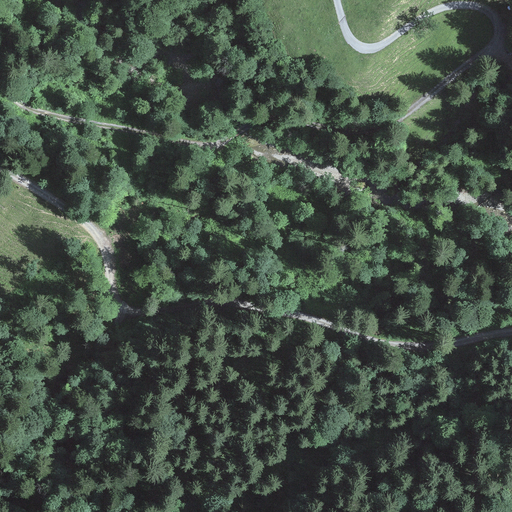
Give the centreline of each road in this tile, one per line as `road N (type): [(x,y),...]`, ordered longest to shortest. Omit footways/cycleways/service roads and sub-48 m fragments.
road 1 (track): [(336,0),(353,43),(366,48),(443,6),(478,5),(497,12),(503,28),(486,55),(383,128),(347,132),(264,118),(205,144),(21,106),(0,80)]
road 2 (track): [(0,168),(86,222),(101,240),(116,290),(137,311),(270,304),(413,344),(511,335)]
